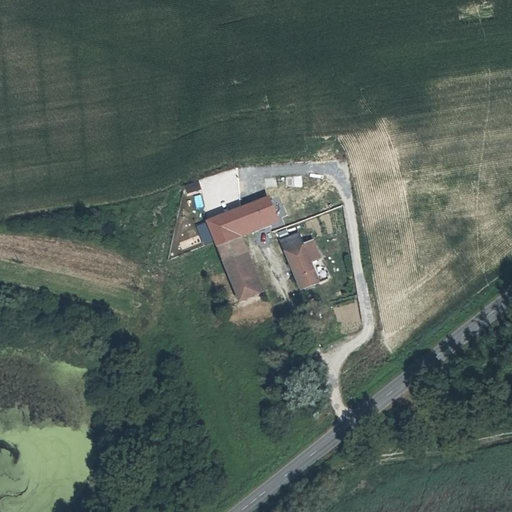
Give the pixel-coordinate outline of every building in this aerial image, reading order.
[(223,240),(242,234),(249,231),(282,218),(284,217),(283,216),(277,200),(216,222),(223,240)] [(272,292),(249,231),(242,234),(251,257),(266,294),(272,292)] [(223,240),(233,264),(251,257),(242,234),(223,240)] [(307,291),(324,286),(317,265),(327,262),(321,244),(311,248),(307,237),(290,243),(307,291)] [(266,294),(251,257),(233,264),(248,302),(266,294)] [(469,330),(454,340),(459,347),(473,337),(469,330)] [(311,391),(306,393),(309,401),(314,399),(311,391)]
